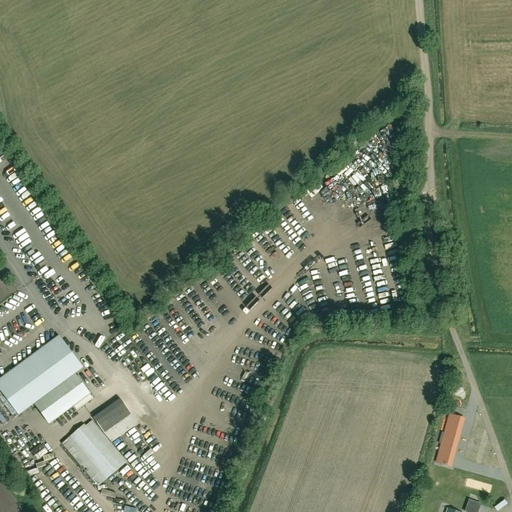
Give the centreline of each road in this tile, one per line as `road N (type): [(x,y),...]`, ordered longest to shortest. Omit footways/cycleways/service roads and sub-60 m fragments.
road 1 (track): [(511,497),(447,313),(428,133)]
road 2 (track): [(428,133),(419,0)]
